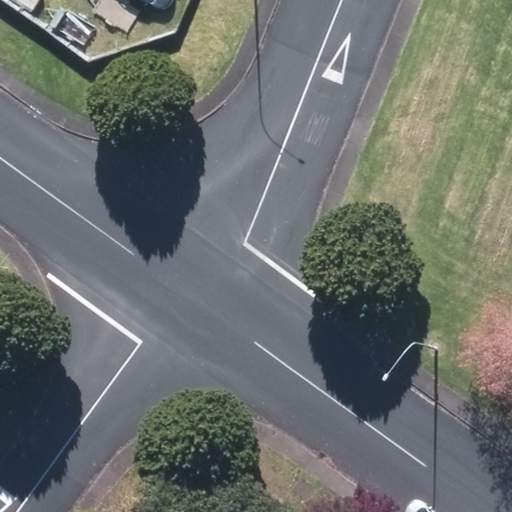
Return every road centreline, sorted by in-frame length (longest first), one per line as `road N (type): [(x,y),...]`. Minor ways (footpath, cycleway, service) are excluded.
road 1 (residential): [(224,320),(346,0)]
road 2 (residential): [(492,511),(224,320)]
road 3 (residential): [(21,511),(181,288)]
road 4 (residential): [(181,288),(0,151)]
